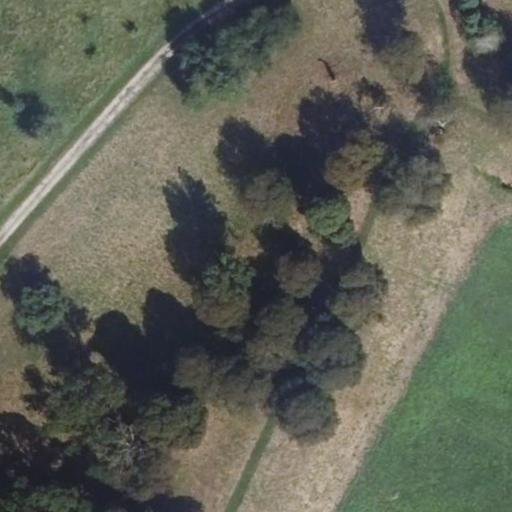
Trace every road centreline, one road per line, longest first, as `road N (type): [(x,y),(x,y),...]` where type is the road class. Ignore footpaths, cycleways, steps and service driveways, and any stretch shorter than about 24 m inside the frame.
road 1 (track): [(219,511),(443,72)]
road 2 (track): [(0,262),(166,79),(242,17),(282,0)]
